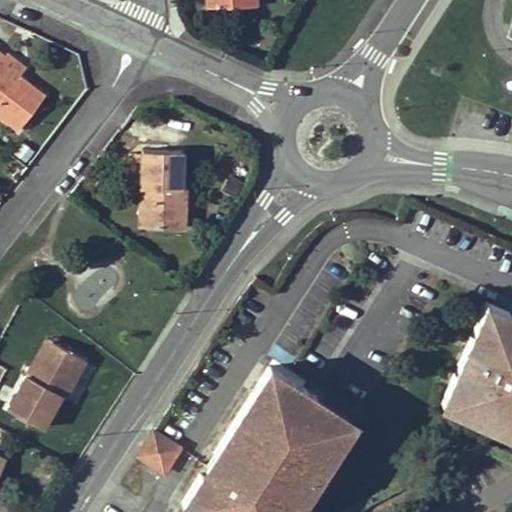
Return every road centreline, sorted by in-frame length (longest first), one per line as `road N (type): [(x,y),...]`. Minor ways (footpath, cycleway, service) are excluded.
road 1 (residential): [(73,511),(228,269)]
road 2 (residential): [(0,233),(100,105),(139,38)]
road 3 (residential): [(228,269),(321,181)]
road 4 (residential): [(288,157),(228,269)]
